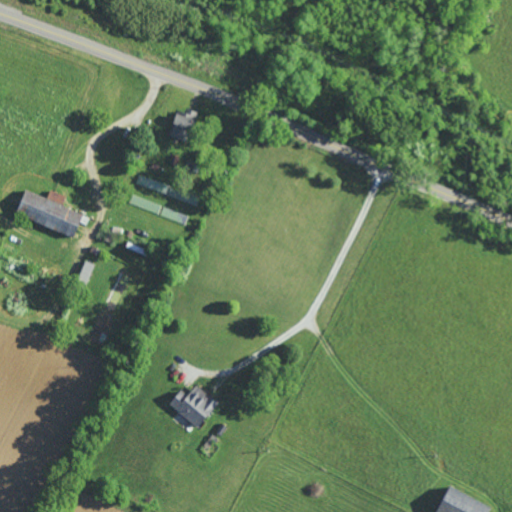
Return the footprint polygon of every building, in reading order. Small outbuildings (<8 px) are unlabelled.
[(176,110),(171,137),(190,141),(196,111),(186,108),(185,111),(176,110)] [(47,197),(26,189),(17,215),(75,236),(83,213),(63,205),(67,196),(50,190),(47,197)] [(95,264),(86,260),(77,280),(86,284),(95,264)] [(189,395),(181,389),(169,405),(200,427),(219,401),(196,385),(189,395)] [(436,511),(488,511),(491,506),(449,486),(436,511)]
